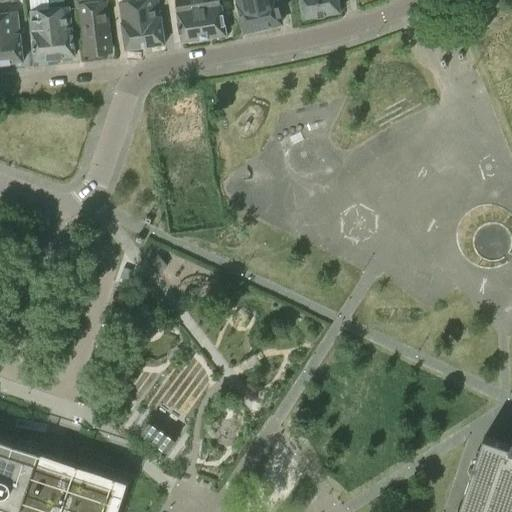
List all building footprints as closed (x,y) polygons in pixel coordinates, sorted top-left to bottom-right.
[(0,0),(0,38),(3,64),(24,62),(21,33),(20,33),(18,12),(9,13),(7,1),(14,0),(0,0)] [(111,51),(104,1),(84,3),(83,0),(75,0),(76,5),(81,4),(88,54),(111,51)] [(125,50),(145,47),(138,0),(127,0),(128,1),(119,2),(122,22),(121,22),(125,50)] [(157,0),(138,0),(145,47),(165,44),(161,16),(160,16),(157,0)] [(175,0),(178,12),(177,12),(181,41),(226,35),(222,5),(221,5),(219,0),(175,0)] [(236,0),(244,32),(281,23),(275,0),(236,0)] [(341,12),(338,0),(299,0),(303,18),(341,12)] [(68,6),(49,8),(55,58),(75,56),(72,27),(71,28),(68,6)] [(36,61),(55,58),(49,8),(30,11),(33,32),(32,32),(36,61)] [(167,265),(159,256),(151,262),(159,271),(167,266),(167,265)] [(141,325),(155,320),(153,312),(138,318),(141,325)] [(104,391),(102,399),(110,401),(113,393),(104,391)] [(140,432),(167,450),(173,441),(178,433),(151,416),(145,425),(140,432)] [(511,511),(511,443),(511,445),(484,436),(458,511),(511,511)] [(0,511),(107,511),(116,487),(0,447),(0,511)]
